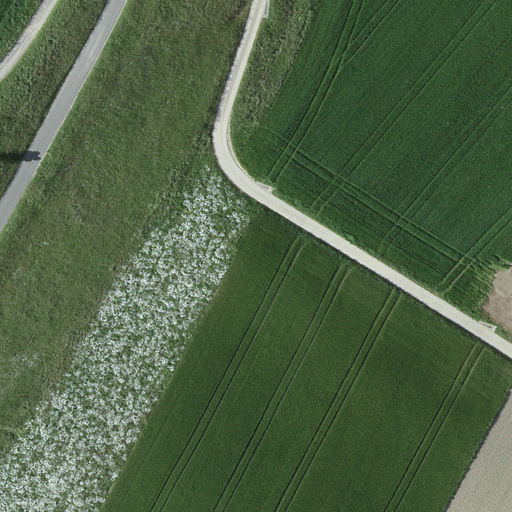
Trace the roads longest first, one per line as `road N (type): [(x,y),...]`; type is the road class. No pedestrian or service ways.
road 1 (track): [(259,0),(221,120),(227,164),(263,197),(511,352)]
road 2 (tertiary): [(0,218),(117,0)]
